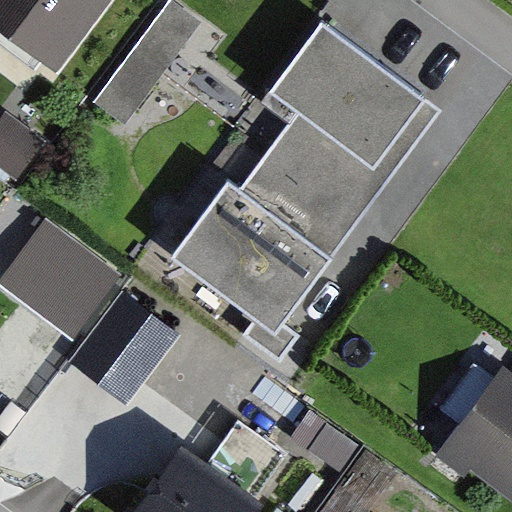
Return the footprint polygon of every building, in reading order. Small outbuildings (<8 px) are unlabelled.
[(0,0),(0,23),(65,69),(114,0),(0,0)] [(212,17),(189,0),(176,0),(105,94),(136,117),(174,66),(212,17)] [(400,169),(450,99),(335,15),(285,85),(314,104),(400,169)] [(255,183),(340,246),(400,169),(314,104),(255,183)] [(59,140),(19,114),(0,143),(0,150),(36,175),(59,140)] [(255,183),(242,173),(188,246),(272,308),(285,318),(291,311),(340,246),(255,183)] [(130,276),(56,217),(13,271),(86,330),(130,276)] [(272,308),(259,325),(293,352),(312,327),(291,311),(285,318),(272,308)] [(511,387),(479,431),(473,426),(451,454),(483,479),(490,469),(511,486),(511,387)] [(226,467),(202,450),(161,511),(273,511),(283,499),(276,494),(303,454),(255,423),(226,467)]
